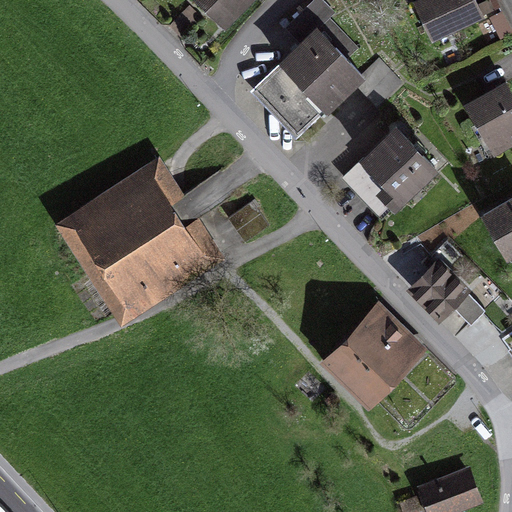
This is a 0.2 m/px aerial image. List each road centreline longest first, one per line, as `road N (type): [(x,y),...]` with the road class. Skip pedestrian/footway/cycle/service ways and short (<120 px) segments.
road 1 (residential): [(218,106),(438,336),(507,425)]
road 2 (track): [(323,210),(163,301),(0,369)]
road 3 (residential): [(112,0),(218,106)]
road 4 (residential): [(218,106),(247,39),(284,0)]
